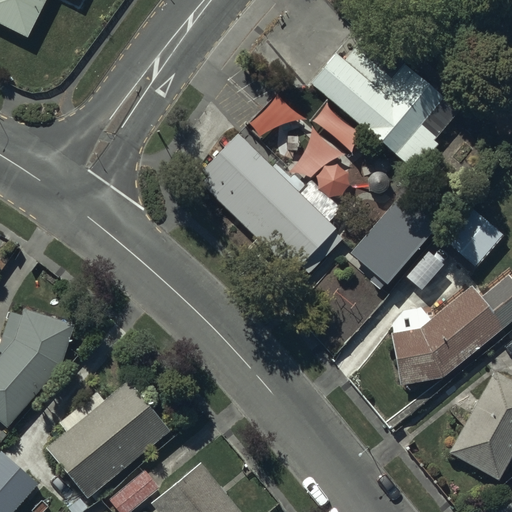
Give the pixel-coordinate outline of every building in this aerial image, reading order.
[(76,0),(0,0),(0,26),(27,40),(46,0),(72,0),(75,2),(76,0)] [(335,57),(309,87),(367,134),(366,136),(413,174),(437,145),(434,143),(458,113),(404,66),(391,80),(355,49),(342,63),(335,57)] [(268,169),(234,136),(194,181),(292,274),(299,267),(308,276),(342,240),(326,225),(339,212),(328,200),(329,201),(331,201),(332,201),(334,200),(335,200),(336,200),(338,199),(339,198),(340,198),(341,197),(342,196),(343,195),(344,194),(345,192),(345,191),(346,190),(346,189),(347,187),(347,186),(347,184),(347,183),(347,182),(346,180),(346,179),(345,177),(345,176),(344,175),(343,174),(342,173),(341,172),(340,171),(339,170),(337,170),(336,169),(335,169),(333,168),(332,168),(331,168),(329,168),(328,168),(326,169),(325,169),(324,170),(322,170),(321,171),(320,172),(319,173),(318,174),(317,175),(317,176),(316,178),(315,179),(315,180),(315,182),(315,183),(314,185),(315,186),(315,187),(315,189),(310,183),(304,189),(276,161),(268,169)] [(399,196),(346,256),(372,279),(368,284),(379,293),(436,229),(399,196)] [(511,224),(511,201),(491,222),(503,234),(511,224)] [(502,237),(470,210),(442,243),(474,270),(502,237)] [(479,301),(470,290),(430,323),(418,309),(417,309),(416,309),(415,309),(414,309),(413,310),(412,310),(411,310),(410,310),(409,311),(408,311),(407,311),(406,312),(405,312),(404,313),(403,313),(402,314),(401,314),(400,315),(399,315),(399,316),(398,317),(397,317),(396,318),(396,319),(395,319),(394,320),(394,321),(393,322),(392,323),(391,324),(391,325),(390,326),(390,327),(392,336),(389,337),(399,389),(442,381),(511,322),(511,286),(506,279),(479,301)] [(62,366),(74,328),(23,312),(22,316),(11,313),(0,347),(0,355),(2,357),(0,359),(0,424),(7,431),(62,366)] [(511,385),(493,374),(447,456),(497,484),(511,457),(511,385)] [(88,503),(169,434),(126,383),(104,402),(96,393),(58,425),(65,433),(44,451),(88,503)] [(1,452),(0,453),(0,511),(15,511),(39,485),(1,452)] [(239,511),(200,464),(150,505),(156,511),(239,511)] [(132,511),(160,489),(145,472),(108,503),(115,511),(132,511)]
